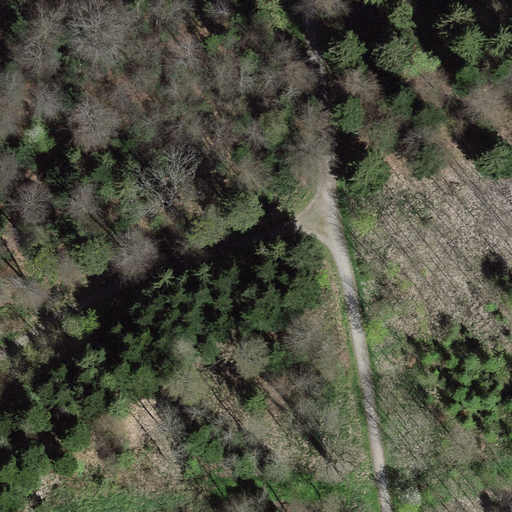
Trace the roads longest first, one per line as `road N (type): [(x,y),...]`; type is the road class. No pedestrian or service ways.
road 1 (track): [(386,511),(304,0)]
road 2 (track): [(0,354),(118,285),(332,210)]
